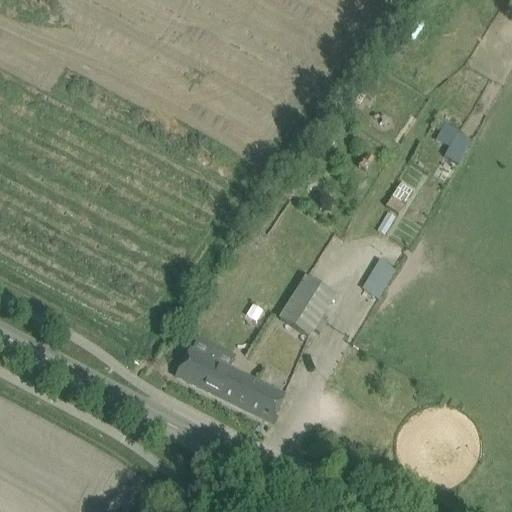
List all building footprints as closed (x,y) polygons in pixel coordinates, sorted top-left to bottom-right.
[(457,166),(471,142),(457,134),(458,133),(445,125),(435,141),(449,149),(444,158),(457,166)] [(398,216),(412,192),(400,185),(386,209),(398,216)] [(360,289),(379,299),(395,270),(375,259),(360,289)] [(305,282),(279,322),(309,341),(313,334),(319,338),(328,324),(322,320),(334,300),(305,282)] [(270,329),(250,360),(295,388),(314,357),(270,329)] [(176,378),(271,425),(284,398),(189,351),(176,378)]
